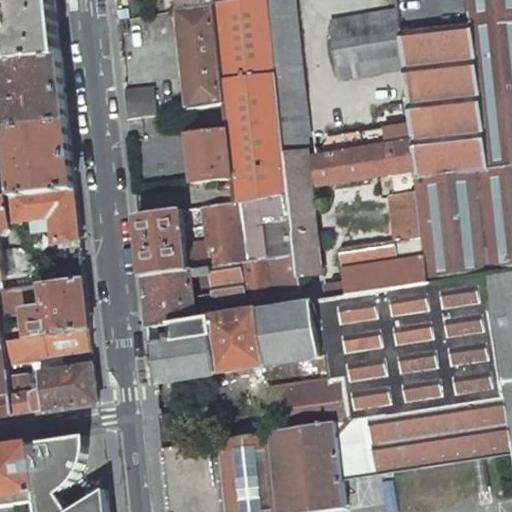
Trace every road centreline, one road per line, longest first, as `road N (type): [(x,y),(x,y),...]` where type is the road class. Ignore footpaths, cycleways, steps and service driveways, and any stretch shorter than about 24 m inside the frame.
road 1 (residential): [(82,0),(130,422)]
road 2 (residential): [(0,442),(130,422)]
